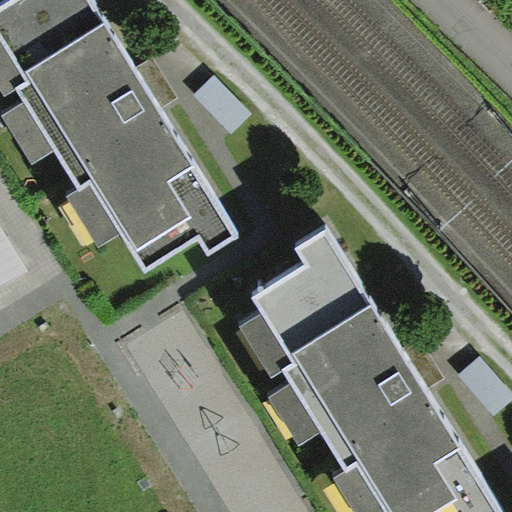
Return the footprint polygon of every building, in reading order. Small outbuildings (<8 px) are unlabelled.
[(238,226),(99,0),(22,0),(0,14),(0,21),(148,263),(198,233),(206,246),(238,226)] [(257,115),(215,75),(194,95),(234,135),(257,115)] [(0,202),(0,284),(29,274),(2,202),(0,202)] [(491,511),(500,507),(325,226),(298,243),(308,259),(258,289),(396,511),(449,511),(463,503),(468,511),(491,511)] [(511,400),(511,389),(482,356),(460,374),(495,416),(511,400)]
